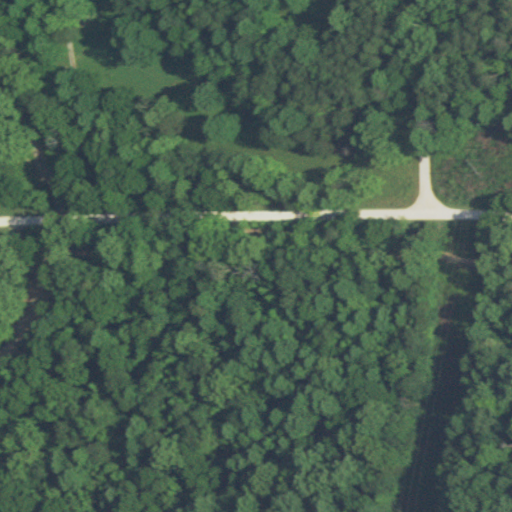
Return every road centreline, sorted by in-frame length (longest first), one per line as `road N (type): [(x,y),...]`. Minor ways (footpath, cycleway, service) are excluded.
road 1 (residential): [(511,209),(420,203),(0,219)]
road 2 (residential): [(420,203),(398,357),(366,407),(197,477),(190,511)]
road 3 (residential): [(420,203),(430,0)]
